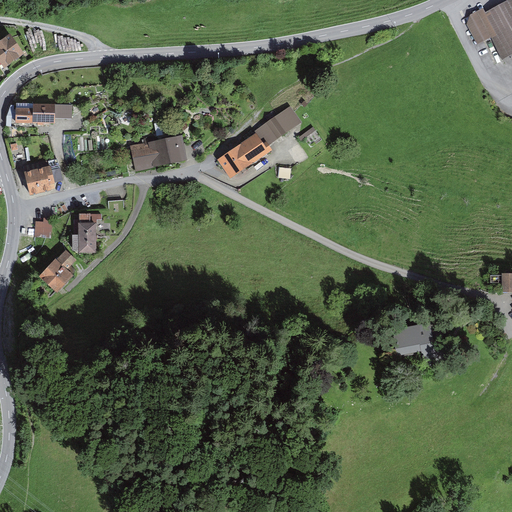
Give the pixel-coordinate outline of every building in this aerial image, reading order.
[(511,57),(511,0),(489,14),(486,9),(474,16),(467,20),(481,44),(493,37),(507,60),(511,57)] [(8,39),(0,44),(0,69),(20,57),(8,39)] [(57,107),(16,107),(16,126),(56,126),(57,107)] [(303,123),(293,108),(260,132),(270,146),(303,123)] [(269,153),(258,137),(222,162),(234,178),(269,153)] [(184,138),(134,149),(139,171),(189,161),(184,138)] [(52,169),(24,176),(29,196),(57,189),(52,169)] [(35,223),(36,238),(51,236),(50,222),(35,223)] [(98,225),(79,226),(80,254),(99,253),(98,225)] [(58,261),(39,279),(53,294),(72,276),(58,261)] [(433,329),(398,334),(403,367),(438,361),(433,329)]
